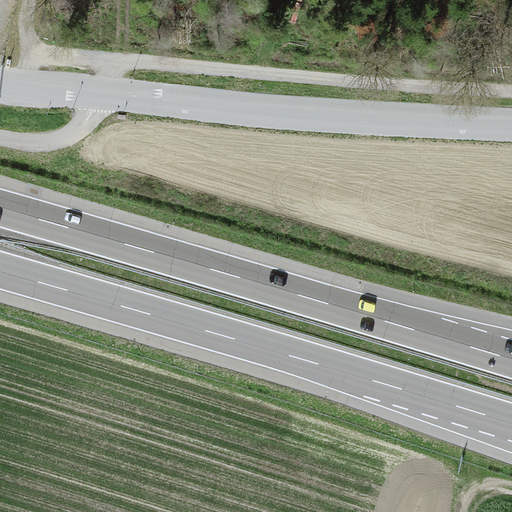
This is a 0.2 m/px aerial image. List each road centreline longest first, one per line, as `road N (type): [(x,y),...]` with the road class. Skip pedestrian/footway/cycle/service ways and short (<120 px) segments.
road 1 (motorway): [(0,271),(511,423)]
road 2 (motorway): [(511,359),(0,208)]
road 3 (unclassified): [(511,125),(342,117),(0,82)]
road 4 (track): [(23,46),(511,89)]
